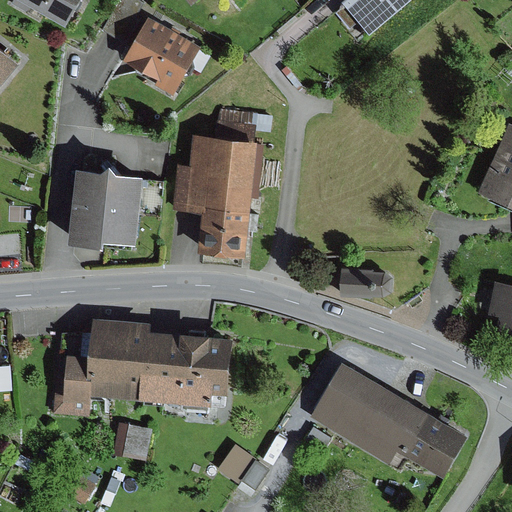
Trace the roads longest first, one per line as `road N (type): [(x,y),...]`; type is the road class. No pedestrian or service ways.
road 1 (tertiary): [(0,297),(169,286),(271,295),(417,345),(511,392)]
road 2 (residential): [(453,511),(511,401)]
